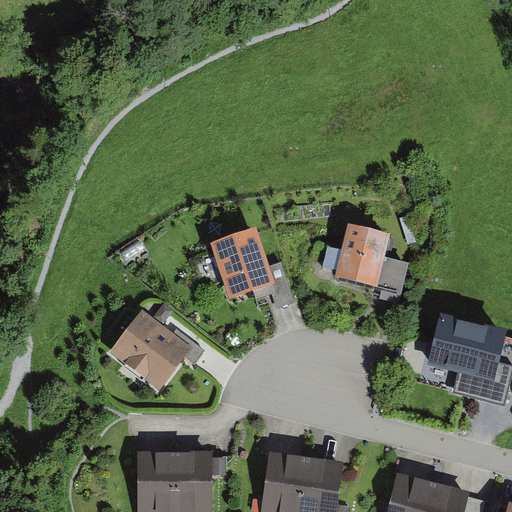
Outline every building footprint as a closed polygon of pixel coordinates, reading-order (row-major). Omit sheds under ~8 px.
[(380,236),(341,224),(324,276),(363,289),(380,236)] [(243,233),(199,248),(217,301),(261,286),(243,233)] [(404,280),(412,249),(389,244),(382,275),(404,280)] [(177,353),(127,312),(97,348),(147,389),(177,353)] [(495,381),(508,329),(441,313),(428,365),(495,381)] [(213,511),(213,453),(137,454),(138,511),(213,511)] [(335,511),(342,464),(269,454),(261,511),(335,511)] [(463,511),(469,494),(399,475),(388,511),(463,511)] [(467,502),(465,511),(482,511),(484,504),(467,502)]
